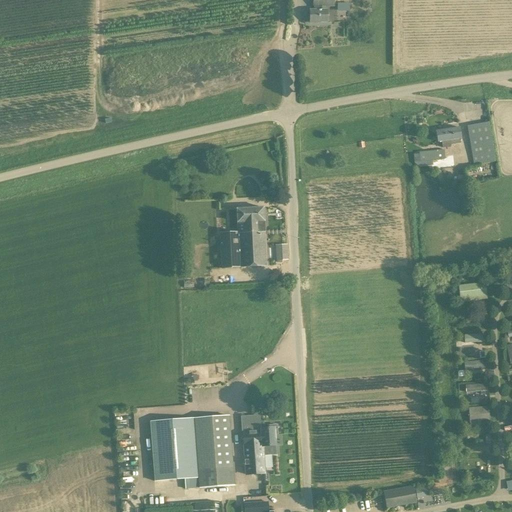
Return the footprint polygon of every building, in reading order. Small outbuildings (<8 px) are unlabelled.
[(312,0),(313,10),(309,10),(309,24),(327,23),(326,10),(321,10),(321,7),(334,6),(333,0),(312,0)] [(337,3),(337,11),(349,11),(349,3),(337,3)] [(473,165),(494,162),(488,123),(467,126),(473,165)] [(460,144),(459,139),(461,138),(459,128),(435,131),(437,142),(441,142),(442,148),(451,147),(451,146),(460,144)] [(443,150),(418,153),(420,162),(444,159),(443,150)] [(236,210),(237,232),(219,233),(221,269),(266,267),(264,230),(263,208),(236,210)] [(459,302),(487,298),(484,281),(456,285),(459,302)] [(459,342),(483,341),(483,333),(459,334),(459,342)] [(486,366),(485,359),(465,362),(466,369),(486,366)] [(464,384),(465,391),(487,390),(487,383),(464,384)] [(468,425),(480,424),(480,419),(489,419),(488,406),(467,407),(468,425)] [(229,416),(194,419),(150,422),(155,481),(184,479),(185,489),(235,486),(229,416)] [(278,436),(277,425),(268,425),(268,429),(260,429),(242,431),(243,445),(245,475),(265,473),(263,455),(276,454),(275,446),(275,445),(275,437),(278,436)] [(491,445),(471,446),(472,460),(491,459),(491,445)] [(428,497),(428,492),(427,486),(415,488),(417,499),(428,497)] [(386,508),(416,503),(413,487),(383,492),(386,508)]
